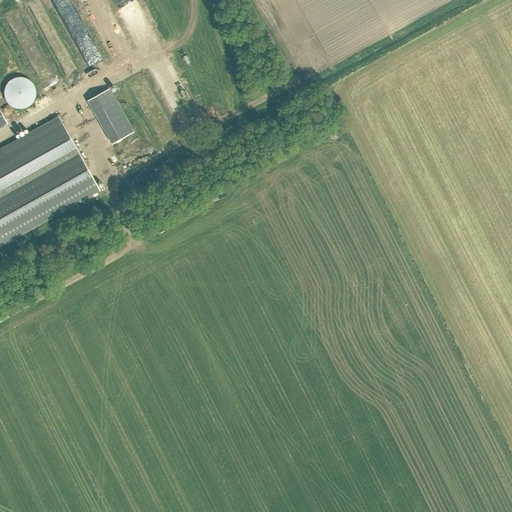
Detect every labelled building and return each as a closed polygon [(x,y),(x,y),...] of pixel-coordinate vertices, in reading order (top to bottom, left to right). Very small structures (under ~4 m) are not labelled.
[(4,46),(7,53),(19,48),(16,41),(4,46)] [(149,59),(131,68),(146,97),(164,88),(149,59)] [(35,94),(36,93),(35,92),(35,90),(35,89),(34,86),(33,84),(32,83),(31,82),(30,81),(28,79),(25,78),(22,77),(20,77),(17,77),(14,78),(13,79),(11,80),(10,81),(8,82),(7,84),(5,86),(5,88),(4,90),(4,92),(4,93),(4,94),(4,96),(4,97),(5,98),(6,101),(7,102),(8,103),(8,104),(10,105),(11,106),(12,107),(14,108),(16,108),(17,109),(18,109),(20,109),(21,109),(22,109),(24,108),(25,108),(28,107),(29,106),(31,104),(33,102),(34,100),(35,97),(35,94)] [(112,144),(133,132),(109,89),(88,101),(112,144)] [(0,245),(99,190),(58,118),(0,150),(0,245)] [(96,153),(103,150),(100,140),(93,143),(96,153)] [(122,351),(129,361),(138,355),(131,344),(122,351)]
